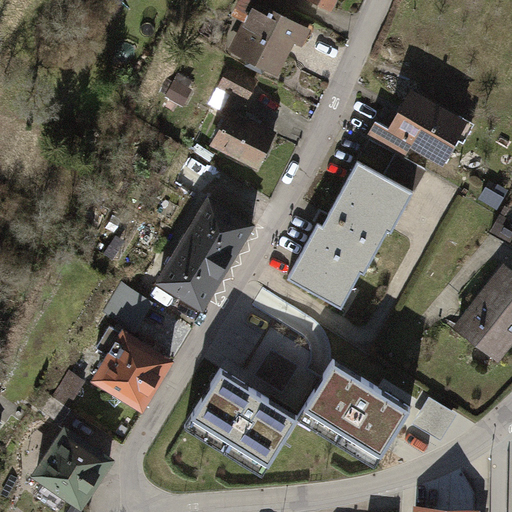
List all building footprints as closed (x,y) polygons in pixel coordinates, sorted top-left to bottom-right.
[(322,0),(330,4),(332,0),(271,0),(289,9),(293,0),(322,0)] [(307,31),(252,7),(231,56),(285,80),(293,62),(307,31)] [(254,84),(225,68),(213,89),(243,105),(254,84)] [(460,113),(411,88),(404,103),(391,126),(440,152),(460,113)] [(251,123),(234,114),(216,149),(259,171),(277,136),(251,123)] [(397,154),(389,170),(420,184),(428,168),(397,154)] [(413,190),(351,156),(320,213),(289,269),(351,303),(413,190)] [(255,226),(206,196),(166,264),(149,290),(198,320),(255,226)] [(511,332),(511,275),(502,267),(447,329),(486,363),(511,332)] [(124,280),(109,308),(141,326),(157,298),(124,280)] [(174,359),(123,328),(89,384),(118,401),(140,415),(174,359)] [(375,464),(414,403),(335,353),(299,413),(375,464)] [(263,471),(299,413),(220,364),(184,422),(263,471)] [(89,447),(65,431),(33,477),(81,509),(112,463),(89,447)]
